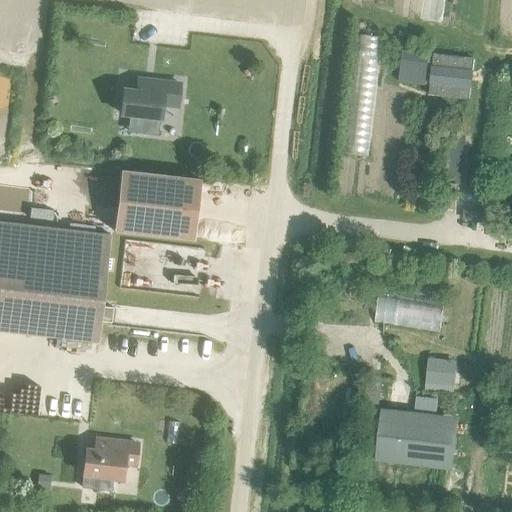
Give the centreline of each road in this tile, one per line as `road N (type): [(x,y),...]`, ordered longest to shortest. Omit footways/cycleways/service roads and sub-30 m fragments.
road 1 (unclassified): [(239,511),(270,215)]
road 2 (unclassified): [(270,215),(497,241)]
